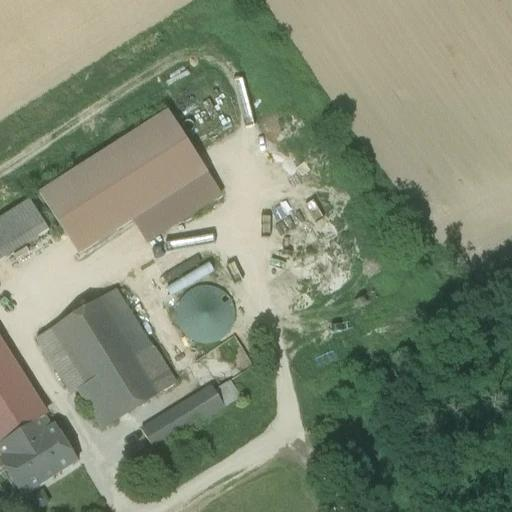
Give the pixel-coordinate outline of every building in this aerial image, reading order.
[(39,195),(79,258),(208,175),(168,113),(39,195)] [(0,221),(0,263),(50,233),(32,202),(0,221)] [(194,291),(190,294),(188,297),(185,300),(183,305),(181,311),(181,316),(181,322),(183,327),(186,332),(189,336),(193,339),(199,342),(206,344),(211,344),(217,343),(222,341),(227,338),(231,335),(235,330),(237,324),(239,317),(238,309),(236,304),(233,298),(229,293),(222,289),(215,287),(211,286),(204,287),(199,289),(194,291)] [(79,393),(102,432),(177,387),(153,347),(161,343),(127,288),(38,342),(72,397),(79,393)] [(0,444),(44,418),(35,404),(38,402),(0,341),(0,444)] [(140,431),(153,454),(242,401),(231,383),(214,392),(211,388),(140,431)] [(1,461),(23,498),(78,464),(55,428),(52,430),(44,418),(0,444),(0,447),(6,458),(1,461)]
